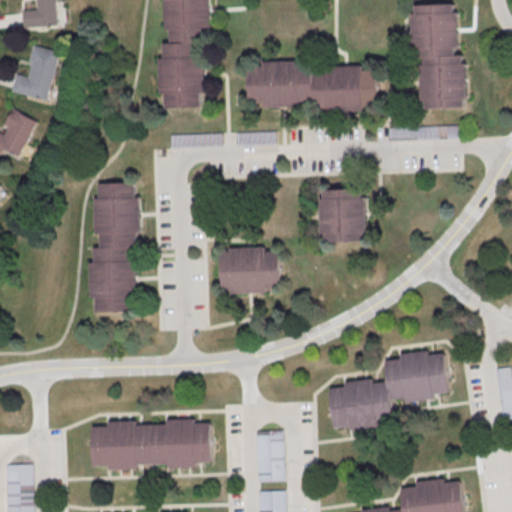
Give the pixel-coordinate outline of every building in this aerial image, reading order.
[(55,0),(57,23),(23,26),(22,10),(37,8),(36,0),(55,0)] [(209,105),(172,107),(171,92),(166,92),(165,57),(169,57),(169,42),(174,42),(174,28),(169,28),(167,0),(214,0),(216,26),(211,27),(212,42),(206,42),(207,55),(212,55),(213,90),(209,90),(209,105)] [(452,1),(452,10),(456,10),(458,46),(454,46),(454,52),(461,52),(461,60),(465,60),(466,97),(462,97),(463,105),(421,107),(419,64),(423,64),(423,55),(416,55),(416,46),(412,46),(411,12),(414,12),(413,3),(452,1)] [(59,51),(46,99),(11,89),(15,73),(27,76),(30,63),(27,62),(33,43),(59,51)] [(255,105),(254,68),(269,67),(268,62),(304,61),(304,66),(318,65),(318,70),(332,70),(332,65),(367,64),(368,69),(382,68),(383,106),(369,106),(369,111),(334,112),(334,107),(319,108),(319,103),(305,103),(306,108),(270,109),(270,105),(255,105)] [(39,119),(15,108),(5,133),(0,130),(0,152),(4,154),(6,149),(23,156),(39,119)] [(461,125),(386,125),(386,138),(461,138),(461,125)] [(276,131),(236,131),(236,144),(276,144),(276,131)] [(222,133),(170,133),(170,146),(222,146),(222,133)] [(138,310),(100,311),(100,296),(95,296),(94,261),(98,261),(98,246),(103,246),(103,232),(98,232),(97,197),(102,197),(101,183),(139,181),(139,196),(144,196),(145,231),(140,231),(141,246),(136,246),(136,259),(141,259),(142,294),(137,295),(138,310)] [(328,190),(365,188),(366,197),(370,197),(372,232),(367,232),(368,242),(330,243),(330,234),(325,234),(323,199),(328,199),(328,190)] [(282,250),(283,288),(268,288),(268,293),(233,295),(233,290),(223,290),(222,253),(231,252),(231,248),(266,246),(267,251),(282,250)] [(443,351),(448,391),(432,393),(433,397),(405,401),(405,397),(390,399),(392,419),(376,421),(377,426),(349,430),(349,424),(333,426),(328,387),(343,385),(342,381),(371,377),(371,382),(386,380),(383,359),(399,357),(399,353),(427,349),(427,353),(443,351)] [(511,366),(501,366),(502,420),(511,420),(511,366)] [(209,421),(211,460),(194,461),(194,465),(166,466),(166,462),(137,463),(137,467),(109,468),(109,463),(93,464),(91,426),(108,425),(107,420),(136,419),(136,424),(166,423),(165,419),(193,418),(193,422),(209,421)] [(258,480),(285,480),(285,429),(258,429),(258,480)] [(34,511),(35,462),(7,462),(6,511),(34,511)] [(459,479),(463,511),(359,511),(359,509),(387,505),(388,510),(402,508),(399,487),(415,485),(415,481),(443,477),(444,481),(459,479)] [(286,511),(287,489),(259,489),(258,511),(286,511)]
